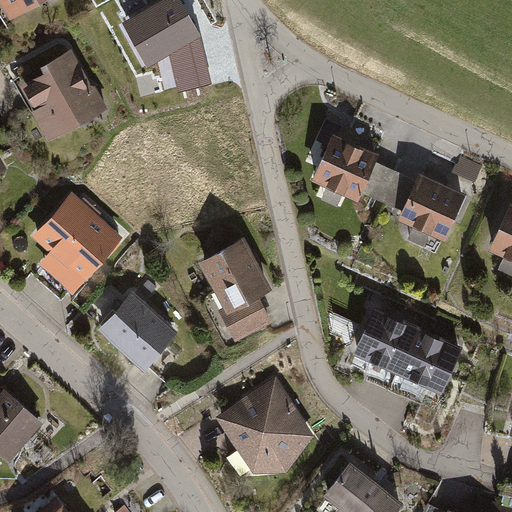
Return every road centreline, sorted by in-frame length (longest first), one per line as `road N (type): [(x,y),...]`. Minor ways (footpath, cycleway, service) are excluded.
road 1 (residential): [(259,111),(324,382),(397,446),(454,469)]
road 2 (residential): [(0,306),(138,432),(199,511)]
road 3 (residential): [(320,66),(511,156)]
